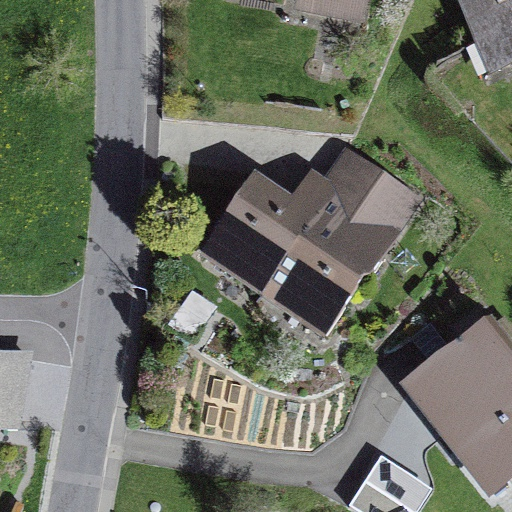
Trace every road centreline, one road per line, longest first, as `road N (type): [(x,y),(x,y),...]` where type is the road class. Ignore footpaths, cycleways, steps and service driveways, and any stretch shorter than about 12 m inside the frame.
road 1 (residential): [(110,321),(122,96),(118,0)]
road 2 (residential): [(75,511),(110,321)]
